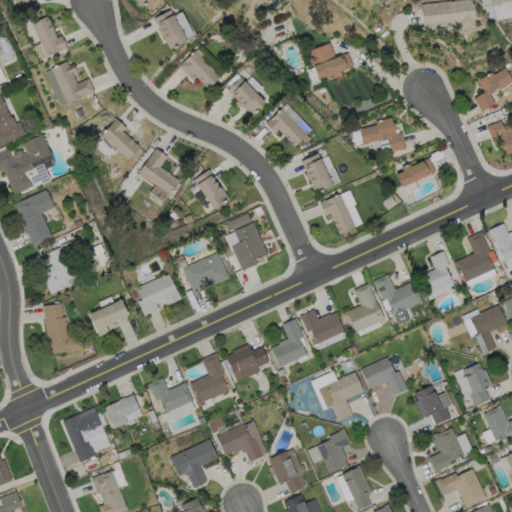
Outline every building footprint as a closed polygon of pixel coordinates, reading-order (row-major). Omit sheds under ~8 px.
[(459,0),(472,0),(472,3),(473,3),(475,19),(474,20),(475,28),(472,28),(472,29),(464,30),(464,29),(459,30),(458,25),(452,26),(452,28),(447,29),(447,26),(439,27),(438,26),(424,28),(421,4),(459,0)] [(186,40),(170,49),(154,18),(171,10),(186,40)] [(47,16),(57,38),(61,36),(67,48),(61,51),(61,50),(46,56),(31,23),(47,16)] [(330,43),(335,57),(348,53),(353,66),(340,71),(342,75),(335,78),(335,77),(327,80),(325,76),(318,78),(308,51),(330,43)] [(195,50),(220,76),(207,88),(192,72),(188,75),(178,66),(183,62),(195,50)] [(261,59),(254,65),(249,60),(256,54),(261,59)] [(67,61),(69,66),(73,64),(76,71),(72,73),(77,83),(88,78),(94,91),(66,103),(51,68),(67,61)] [(505,68),(511,79),(511,81),(500,89),(496,82),(491,84),(495,91),(489,94),(495,104),(481,112),(473,99),(484,93),(480,86),(480,83),(477,83),(478,77),(481,78),(492,72),(493,74),(505,68)] [(265,102),(251,115),(227,90),(241,77),(265,102)] [(31,81),(32,84),(30,85),(31,86),(25,89),(23,84),(28,81),(29,82),(31,81)] [(0,95),(11,117),(12,117),(16,123),(19,122),(24,134),(0,145),(0,95)] [(308,128),(284,103),(280,107),(304,132),(308,128)] [(84,117),(76,120),(72,112),(80,108),(84,117)] [(282,108),(306,135),(294,146),(278,129),(277,131),(275,133),(265,123),(269,119),(270,120),(282,108)] [(394,129),(395,134),(401,132),(405,149),(400,150),(399,149),(391,152),(387,138),(363,144),(359,129),(376,125),(375,121),(391,117),(393,122),(394,123),(395,127),(394,129)] [(126,128),(124,130),(123,130),(122,131),(139,147),(127,159),(100,135),(115,118),(126,128)] [(511,130),(511,152),(506,155),(504,150),(501,149),(499,146),(501,144),(499,140),(493,142),(486,126),(494,123),(501,120),(506,133),(511,130)] [(47,147),(55,164),(45,169),(50,179),(34,187),(33,185),(14,194),(0,164),(0,151),(7,148),(13,159),(14,158),(12,156),(14,152),(19,150),(22,151),(24,154),(27,152),(23,144),(42,135),(48,147),(47,147)] [(179,180),(169,195),(138,173),(155,148),(167,157),(160,167),(179,180)] [(332,185),(315,193),(301,161),(318,153),(332,185)] [(429,158),(435,171),(401,187),(396,175),(403,171),(401,167),(415,160),(417,164),(429,158)] [(228,198),(213,209),(193,180),(208,169),(228,198)] [(51,236),(32,245),(14,204),(45,190),(53,207),(41,213),(51,236)] [(340,194),(355,227),(339,234),(329,213),(325,215),(319,203),(340,194)] [(395,202),(386,208),(382,202),(390,196),(395,202)] [(251,221),(231,230),(227,222),(247,213),(251,221)] [(193,221),(186,224),(183,217),(190,214),(193,221)] [(83,224),(77,227),(75,222),(81,219),(83,224)] [(257,264),(242,270),(231,246),(239,242),(233,231),(253,222),(267,254),(255,260),(257,264)] [(503,223),(510,240),(511,239),(511,257),(503,261),(491,234),(490,235),(488,230),(503,223)] [(486,253),(493,269),(465,282),(458,266),(457,266),(455,262),(473,253),(467,238),(482,231),(484,235),(482,236),(489,251),(486,253)] [(78,281),(50,294),(42,276),(54,270),(46,253),(62,246),(78,281)] [(445,267),(452,281),(425,293),(418,276),(423,273),(423,274),(435,269),(429,257),(443,251),(449,265),(445,267)] [(217,253),(226,273),(227,272),(229,278),(208,287),(206,283),(192,290),(182,269),(217,253)] [(465,285),(493,273),(492,269),(463,281),(465,285)] [(168,273),(177,293),(178,293),(181,298),(166,305),(164,300),(156,304),(158,309),(144,315),(138,302),(141,300),(136,288),(168,273)] [(387,274),(394,289),(413,281),(415,285),(414,286),(421,302),(393,315),(386,299),(383,300),(376,285),(374,286),(372,281),(387,274)] [(369,288),(384,319),(352,334),(345,317),(344,318),(342,313),(360,305),(353,289),(369,282),(371,287),(369,288)] [(137,297),(131,300),(128,294),(134,291),(137,297)] [(511,323),(511,324),(505,311),(506,311),(502,302),(511,297),(511,323)] [(113,323),(109,325),(108,324),(105,325),(109,332),(99,336),(89,314),(121,299),(128,315),(112,322),(113,323)] [(60,303),(62,317),(66,317),(68,338),(81,336),(83,350),(49,354),(43,306),(60,303)] [(507,325),(496,330),(496,328),(488,332),(495,347),(481,354),(479,350),(478,351),(476,347),(478,346),(473,335),(476,333),(469,318),(498,304),(507,325)] [(314,309),(318,319),(329,314),(329,315),(335,312),(344,331),(316,344),(310,330),(307,332),(301,319),(300,319),(299,316),(314,309)] [(306,355),(279,367),(270,348),(279,344),(278,342),(287,338),(281,325),(294,319),(303,336),(298,338),(306,355)] [(247,344),(251,352),(261,347),(268,362),(257,367),(259,372),(243,379),(239,370),(232,373),(225,357),(232,353),(232,351),(247,344)] [(357,353),(349,356),(346,349),(354,346),(357,353)] [(221,375),(228,390),(200,403),(193,387),(191,388),(189,383),(208,375),(201,359),(217,352),(218,357),(217,357),(224,373),(221,375)] [(387,357),(393,370),(395,373),(399,371),(406,389),(393,395),(387,382),(378,386),(377,384),(368,388),(360,369),(387,357)] [(479,362),(483,370),(485,369),(492,385),(484,388),(489,399),(474,406),(470,395),(472,394),(462,370),(479,362)] [(286,374),(280,376),(277,371),(284,368),(286,374)] [(363,392),(353,396),(345,400),(352,415),(336,422),(334,417),(336,417),(331,406),(327,408),(318,389),(354,372),(363,392)] [(162,377),(168,390),(185,382),(187,386),(186,386),(192,400),(165,413),(159,398),(156,400),(150,388),(149,389),(147,385),(162,377)] [(431,385),(436,396),(444,392),(450,405),(445,407),(450,417),(435,424),(430,414),(422,417),(415,402),(418,400),(414,393),(431,385)] [(129,421),(115,427),(113,422),(111,423),(104,407),(133,394),(139,409),(126,415),(129,421)] [(500,404),(508,422),(511,420),(511,436),(511,437),(509,434),(495,441),(483,414),(496,408),(496,406),(500,404)] [(96,456),(80,462),(62,421),(94,408),(106,435),(90,442),(96,456)] [(157,420),(151,423),(147,412),(153,410),(157,420)] [(216,431),(212,433),(208,423),(221,417),(224,424),(215,428),(216,431)] [(243,424),(248,437),(249,436),(251,440),(254,438),(263,456),(249,462),(243,449),(234,453),(233,451),(224,455),(216,436),(243,424)] [(347,465),(328,473),(316,446),(330,439),(328,436),(340,431),(339,430),(343,428),(350,443),(341,447),(346,459),(345,459),(347,465)] [(451,428),(463,455),(449,461),(450,464),(439,469),(440,471),(435,473),(428,458),(441,452),(433,434),(437,433),(437,434),(451,428)] [(200,466),(206,481),(193,487),(187,475),(183,474),(178,476),(170,458),(171,458),(170,457),(209,439),(217,458),(200,466)] [(511,451),(498,457),(510,484),(511,482),(511,445),(511,446),(511,445),(511,451)] [(292,449),(300,466),(303,465),(305,471),(300,473),(305,484),(303,485),(304,487),(290,493),(285,482),(280,485),(268,458),(272,456),(273,457),(286,451),(286,452),(292,449)] [(127,456),(120,459),(117,454),(124,451),(127,456)] [(500,461),(491,465),(487,456),(496,452),(500,461)] [(0,458),(1,461),(4,460),(12,481),(0,485),(0,458)] [(371,505),(357,511),(356,509),(357,509),(341,475),(355,468),(354,467),(359,465),(371,492),(366,494),(371,505)] [(116,485),(123,484),(120,467),(112,469),(116,485)] [(472,469),(485,497),(470,505),(470,506),(465,508),(456,489),(441,496),(434,481),(440,478),(440,479),(455,473),(456,476),(472,469)] [(112,470),(127,510),(122,511),(98,511),(97,507),(104,504),(99,492),(97,493),(91,478),(112,470)] [(0,511),(0,507),(2,507),(0,501),(0,497),(16,491),(22,507),(13,510),(13,511),(0,511)] [(300,494),(304,504),(314,499),(320,511),(284,511),(286,510),(283,502),(300,494)] [(197,498),(201,506),(202,505),(205,511),(183,511),(180,505),(197,498)] [(467,511),(466,511),(490,511),(487,503),(467,511)]
